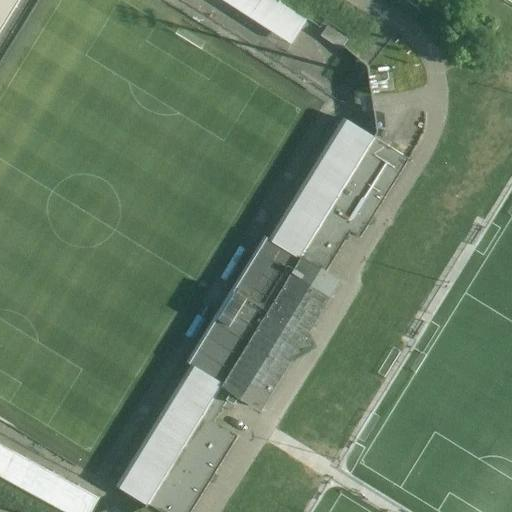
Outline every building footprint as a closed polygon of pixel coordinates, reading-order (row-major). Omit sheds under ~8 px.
[(0,0),(0,45),(28,0),(0,0)] [(293,50),(307,23),(271,0),(215,0),(219,2),(293,50)] [(342,50),(348,40),(327,27),(321,37),(342,50)] [(409,160),(375,138),(351,123),(274,248),(268,245),(239,292),(238,291),(235,295),(236,296),(253,307),(245,320),(245,321),(226,309),(224,313),(225,314),(196,362),(202,366),(125,491),(134,497),(149,505),(160,511),(191,511),(238,436),(214,422),(223,406),(231,411),(240,396),(262,410),(297,353),(298,354),(311,347),(307,339),(306,339),(341,282),(326,273),(351,232),(361,238),(409,160)] [(236,260),(223,280),(229,284),(241,263),(236,260)] [(208,305),(195,326),(200,329),(213,309),(208,305)] [(0,448),(0,480),(57,511),(96,511),(101,504),(0,448)]
